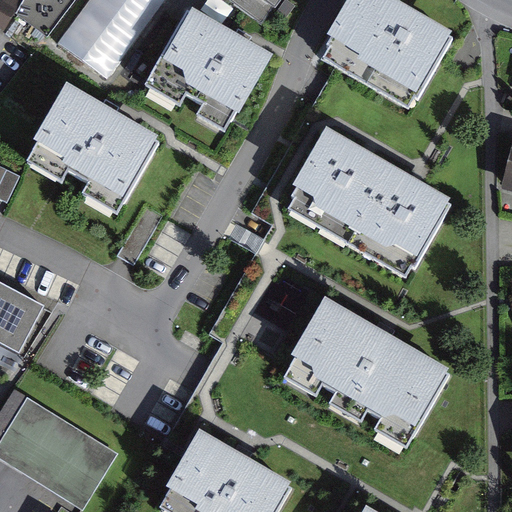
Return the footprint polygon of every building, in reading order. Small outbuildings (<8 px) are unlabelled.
[(20,2),(16,0),(0,0),(0,26),(4,29),(20,2)] [(23,0),(17,10),(50,35),(74,0),(23,0)] [(165,0),(98,0),(65,48),(111,80),(165,0)] [(360,0),(327,58),(412,108),(452,40),(383,0),(360,0)] [(189,15),(148,88),(184,108),(190,96),(206,105),(199,118),(231,136),(273,62),(189,15)] [(30,163),(65,182),(70,172),(92,184),(86,195),(123,216),(163,142),(70,91),(30,163)] [(386,175),(330,142),(292,206),(348,239),(386,175)] [(17,179),(0,171),(0,198),(7,202),(17,179)] [(443,208),(386,175),(348,239),(405,273),(443,208)] [(0,336),(16,343),(40,284),(0,267),(0,336)] [(407,446),(449,374),(327,303),(285,375),(318,394),(326,380),(339,388),(333,399),(363,416),(369,405),(384,414),(376,428),(407,446)] [(0,451),(86,504),(120,449),(17,387),(0,415),(0,451)] [(278,511),(298,480),(207,426),(161,502),(177,511),(278,511)]
